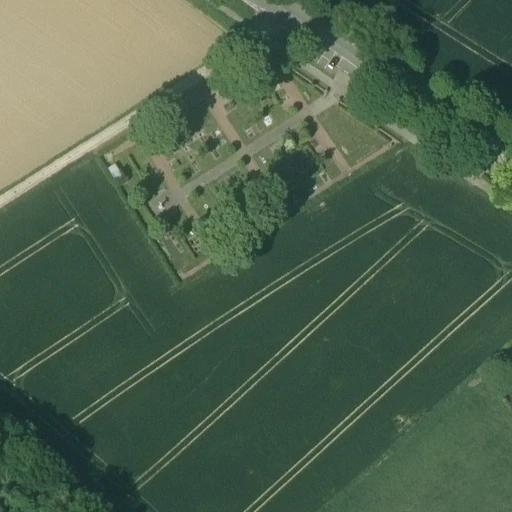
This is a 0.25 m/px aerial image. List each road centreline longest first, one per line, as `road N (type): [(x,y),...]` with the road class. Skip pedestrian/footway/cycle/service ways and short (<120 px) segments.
road 1 (track): [(0,204),(283,17)]
road 2 (tertiary): [(257,0),(511,170)]
